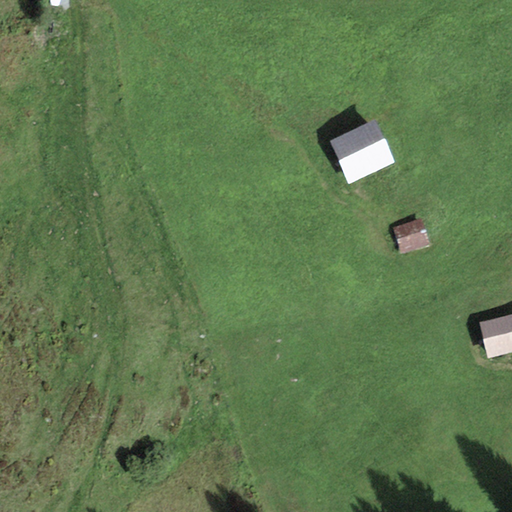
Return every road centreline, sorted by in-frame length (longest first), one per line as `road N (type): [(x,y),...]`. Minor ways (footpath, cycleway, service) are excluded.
road 1 (track): [(115,0),(180,64),(300,140),(391,237)]
road 2 (track): [(68,0),(68,139),(127,355)]
